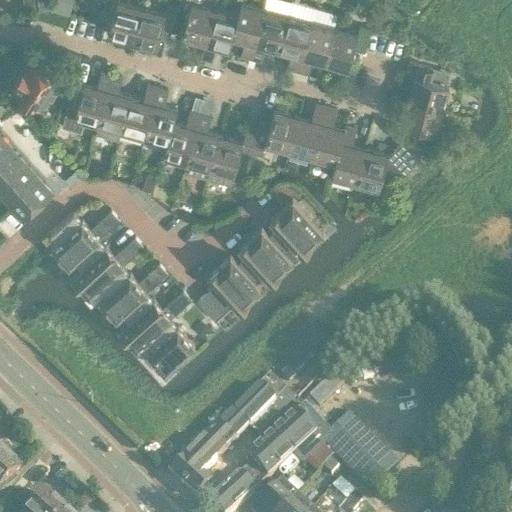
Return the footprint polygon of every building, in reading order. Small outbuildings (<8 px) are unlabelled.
[(108,33),(132,40),(142,5),(123,0),(105,0),(103,11),(114,14),(108,33)] [(189,9),(179,6),(172,30),(183,33),(182,35),(205,41),(206,41),(214,6),(192,0),(189,9)] [(241,0),(238,13),(233,35),(245,39),(241,54),(251,57),(265,7),(241,0)] [(165,12),(142,5),(132,40),(156,46),(161,27),(172,30),(179,6),(167,3),(165,12)] [(238,13),(214,6),(206,41),(205,41),(201,57),(212,60),(216,44),(229,48),(233,35),(238,13)] [(288,13),(265,7),(251,57),(261,60),(266,44),(278,48),(288,13)] [(311,20),(288,13),(278,48),(291,51),(287,67),(297,70),(311,20)] [(334,26),(311,20),(297,70),(308,72),(312,57),(325,61),(334,26)] [(358,32),(334,26),(325,61),(348,67),(354,48),(365,51),(371,27),(360,23),(358,32)] [(12,89),(40,107),(48,95),(51,98),(63,80),(52,73),(54,71),(40,62),(38,64),(32,60),(28,65),(26,63),(12,84),(15,86),(12,89)] [(443,107),(449,83),(430,78),(433,67),(409,60),(406,71),(415,74),(408,97),(443,107)] [(98,122),(112,72),(101,69),(97,85),(84,81),(77,106),(68,104),(62,125),(81,130),(84,118),(98,122)] [(121,129),(131,94),(118,91),(122,75),(112,72),(98,122),(95,132),(118,139),(121,128),(121,129)] [(143,98),(131,94),(121,129),(144,135),(158,85),(148,82),(143,98)] [(168,88),(158,85),(144,135),(167,141),(174,120),(177,107),(164,103),(168,88)] [(436,131),(443,107),(408,97),(402,121),(436,131)] [(312,117),(299,114),(289,148),(313,155),(326,105),(316,102),(312,117)] [(337,108),(326,105),(313,155),(335,161),(345,126),(332,123),(337,108)] [(261,117),(258,127),(252,150),(263,154),(266,142),(289,148),(299,114),(275,107),(271,120),(261,117)] [(186,123),(174,120),(167,141),(163,154),(187,161),(201,111),(190,108),(186,123)] [(201,111),(187,161),(184,170),(207,177),(220,132),(207,129),(211,113),(201,111)] [(52,192),(18,155),(0,134),(0,124),(4,121),(0,116),(0,193),(22,218),(52,192)] [(243,139),(220,132),(207,177),(231,183),(241,148),(252,150),(258,127),(247,123),(243,139)] [(345,124),(345,126),(335,161),(332,174),(355,180),(365,146),(352,142),(356,127),(345,124)] [(410,131),(402,139),(420,157),(428,149),(410,131)] [(420,157),(402,139),(394,147),(411,165),(420,157)] [(384,168),(388,152),(365,146),(355,180),(379,187),(384,168)] [(411,165),(394,147),(388,152),(384,168),(403,173),(411,165)] [(154,188),(157,175),(147,173),(144,186),(154,188)] [(166,196),(164,205),(170,210),(175,198),(166,196)] [(322,231),(292,197),(270,217),(277,226),(268,234),(287,254),(295,246),(300,251),(311,241),(308,237),(318,228),(321,231),(322,231)] [(98,237),(120,217),(111,208),(96,222),(99,225),(94,230),(82,218),(81,218),(73,210),(50,231),(58,239),(52,245),(70,264),(76,258),(98,237)] [(287,254),(268,234),(261,225),(239,245),(246,254),(238,262),(256,282),(265,274),(269,279),(280,269),(277,265),(287,256),(290,260),(291,259),(287,254)] [(122,264),(144,244),(135,234),(120,249),(123,252),(118,257),(106,244),(105,245),(98,237),(76,258),(83,266),(73,275),(83,286),(87,282),(94,290),(100,284),(122,264)] [(260,287),(256,282),(238,262),(230,254),(208,273),(216,282),(234,302),(238,307),(249,297),(246,293),(256,284),(259,288),(260,287)] [(146,290),(168,271),(159,261),(144,275),(147,279),(141,283),(130,270),(129,271),(122,264),(100,284),(107,292),(101,298),(118,316),(124,311),(146,290)] [(234,302),(216,282),(206,290),(224,310),(234,302)] [(170,317),(192,297),(183,287),(167,302),(170,305),(165,310),(154,297),(153,298),(146,290),(124,311),(131,318),(121,327),(131,339),(135,335),(142,343),(148,337),(170,317)] [(224,310),(206,290),(197,299),(215,319),(224,310)] [(166,369),(195,342),(178,323),(177,324),(170,317),(148,337),(155,345),(149,350),(166,369)] [(313,331),(277,372),(287,381),(324,341),(313,331)] [(403,337),(365,352),(365,353),(374,377),(413,362),(403,337)] [(359,362),(346,366),(352,384),(374,377),(365,353),(356,356),(359,362)] [(340,370),(313,395),(323,406),(350,381),(340,370)] [(217,424),(215,427),(170,474),(196,498),(210,482),(202,474),(216,459),(214,458),(233,438),(236,442),(241,437),(239,435),(248,425),(257,434),(284,406),(282,405),(292,394),(269,372),(233,408),(232,407),(215,422),(217,424)] [(454,406),(456,412),(463,410),(461,404),(476,400),(470,378),(452,383),(455,392),(445,395),(442,385),(420,392),(427,414),(454,406)] [(343,410),(315,437),(369,494),(398,467),(343,410)] [(293,415),(248,457),(266,477),(305,443),(306,444),(313,437),(293,415)] [(315,439),(296,456),(304,465),(323,448),(315,439)] [(4,451),(0,454),(0,499),(20,478),(17,475),(21,471),(13,464),(15,462),(4,451)] [(331,460),(323,468),(331,475),(339,467),(331,460)] [(211,503),(219,511),(232,511),(254,493),(248,487),(252,483),(244,475),(240,478),(239,477),(211,503)] [(280,511),(296,496),(281,483),(254,511),(280,511)] [(464,511),(475,502),(459,484),(430,511),(423,504),(414,511),(464,511)] [(356,492),(338,511),(339,511),(353,511),(364,500),(356,492)] [(55,503),(47,495),(43,499),(38,495),(24,510),(26,511),(68,511),(57,501),(55,503)] [(307,511),(310,509),(296,496),(280,511),(307,511)]
